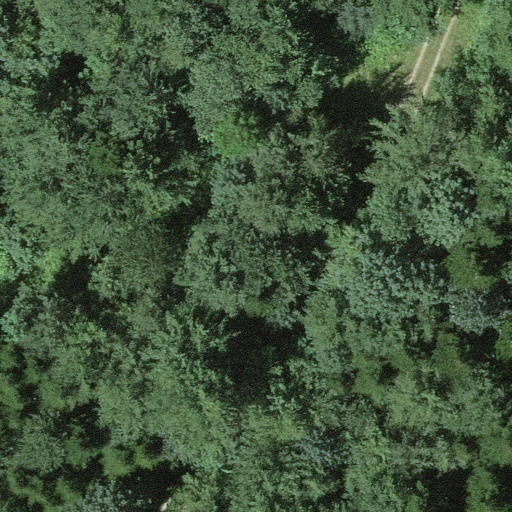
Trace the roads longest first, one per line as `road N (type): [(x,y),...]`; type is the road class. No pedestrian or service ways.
road 1 (track): [(163,511),(305,314),(452,0)]
road 2 (track): [(499,0),(429,55),(309,106),(153,207),(0,291)]
